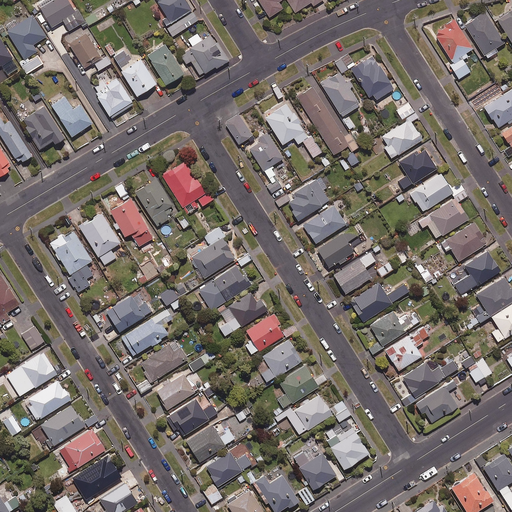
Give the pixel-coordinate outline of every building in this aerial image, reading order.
[(74,11),(67,0),(39,0),(36,2),(51,27),(63,21),(69,31),(85,22),(77,9),(74,11)] [(198,20),(185,0),(155,0),(167,17),(161,21),(171,37),(198,20)] [(258,0),(269,17),(283,9),(279,2),(281,0),(286,0),(295,13),(311,3),(314,6),(323,0),(258,0)] [(511,10),(497,20),(511,43),(511,10)] [(505,43),(485,12),(464,26),(486,59),(497,52),(496,49),(505,43)] [(46,37),(32,16),(18,25),(15,20),(4,27),(16,46),(15,47),(23,60),(36,51),(32,45),(46,37)] [(472,49),(455,20),(433,33),(451,62),(448,63),(458,79),(470,72),(463,60),(468,57),(466,53),(472,49)] [(106,56),(87,26),(74,34),(77,39),(69,44),(83,67),(92,61),(94,64),(106,56)] [(216,69),(229,61),(216,42),(215,43),(210,36),(202,41),(197,34),(188,40),(193,48),(181,56),(186,64),(190,70),(196,79),(215,67),(216,69)] [(0,65),(12,58),(0,38),(0,65)] [(184,74),(165,44),(147,56),(166,86),(184,74)] [(134,64),(125,49),(112,58),(137,97),(156,85),(140,60),(134,64)] [(43,63),(38,55),(28,61),(26,58),(19,62),(27,74),(43,63)] [(394,89),(373,55),(351,69),(369,97),(373,94),(377,100),(394,89)] [(111,63),(107,57),(95,64),(99,71),(111,63)] [(346,84),(339,72),(321,84),(342,117),(360,105),(349,88),(353,86),(350,82),(346,84)] [(133,104),(117,79),(107,85),(103,80),(92,87),(99,97),(98,98),(111,119),(133,104)] [(349,145),(313,87),(297,97),(334,155),(349,145)] [(511,89),(484,107),(497,128),(511,119),(511,89)] [(491,95),(487,90),(470,100),(473,106),(491,95)] [(73,110),(64,96),(51,105),(71,137),(92,124),(80,105),(73,110)] [(402,120),(414,112),(408,103),(396,111),(402,120)] [(303,141),(307,138),(299,125),(302,123),(295,112),(292,113),(287,104),(265,118),(282,145),(294,138),(298,144),(303,141)] [(65,139),(44,107),(21,121),(39,150),(52,141),(55,145),(65,139)] [(414,112),(402,120),(404,123),(379,138),(391,159),(422,140),(412,123),(418,118),(414,112)] [(252,136),(239,115),(225,123),(239,145),(252,136)] [(4,125),(0,118),(0,135),(18,165),(32,156),(10,121),(4,125)] [(511,126),(502,133),(511,149),(511,126)] [(283,159),(267,134),(257,140),(259,143),(250,148),(264,171),(283,159)] [(307,138),(303,141),(313,158),(321,152),(311,135),(307,138)] [(404,189),(437,169),(424,147),(399,162),(407,176),(399,181),(404,189)] [(0,176),(12,169),(0,149),(0,176)] [(175,157),(171,150),(163,155),(167,162),(175,157)] [(359,162),(355,153),(346,157),(351,166),(359,162)] [(205,192),(184,160),(161,175),(188,216),(199,209),(203,206),(213,199),(208,191),(205,192)] [(273,166),(264,172),(272,183),(278,179),(272,170),(274,168),(273,166)] [(453,193),(440,174),(410,193),(422,212),(453,193)] [(327,187),(320,177),(293,194),(296,198),(288,204),(298,221),(329,201),(322,190),(327,187)] [(173,205),(156,179),(135,192),(156,227),(178,213),(173,205)] [(281,186),(277,180),(268,187),(272,193),(281,186)] [(128,194),(121,183),(115,187),(122,198),(128,194)] [(469,219),(458,203),(469,196),(464,189),(452,196),(454,199),(415,223),(419,230),(428,225),(437,239),(469,219)] [(290,200),(287,194),(276,200),(279,207),(290,200)] [(131,199),(109,211),(116,223),(113,225),(116,230),(119,229),(124,237),(131,234),(142,253),(153,248),(149,241),(153,238),(131,199)] [(377,207),(374,202),(365,208),(368,214),(377,207)] [(315,244),(340,229),(341,230),(349,225),(347,221),(345,223),(334,205),(303,224),(315,244)] [(120,243),(101,213),(79,227),(103,266),(116,258),(110,250),(120,243)] [(446,252),(451,249),(459,261),(487,243),(474,222),(446,240),(446,241),(441,244),(446,252)] [(225,236),(219,227),(204,236),(210,246),(191,258),(204,279),(235,259),(222,238),(225,236)] [(340,264),(355,254),(347,242),(358,236),(352,227),(317,249),(329,268),(339,262),(340,264)] [(92,261),(73,231),(64,237),(63,235),(49,244),(70,277),(69,278),(78,292),(90,285),(86,279),(93,275),(87,265),(92,261)] [(409,258),(403,249),(392,256),(398,265),(409,258)] [(500,271),(487,251),(464,265),(470,275),(455,284),(462,296),(500,271)] [(375,261),(369,252),(361,258),(367,267),(375,261)] [(252,260),(248,254),(237,260),(241,266),(252,260)] [(421,263),(422,262),(418,255),(411,259),(426,283),(433,279),(426,268),(424,269),(421,263)] [(346,294),(371,277),(359,259),(333,276),(346,294)] [(393,269),(388,262),(377,270),(382,277),(393,269)] [(242,276),(236,265),(198,290),(211,311),(251,285),(244,275),(242,276)] [(19,305),(0,273),(0,324),(0,325),(10,319),(6,313),(19,305)] [(469,321),(473,327),(511,302),(511,289),(504,277),(476,295),(485,310),(469,321)] [(404,284),(386,295),(378,283),(349,301),(363,322),(409,292),(404,284)] [(256,302),(251,293),(220,312),(227,323),(220,327),(225,336),(267,310),(260,299),(256,302)] [(138,307),(131,296),(106,312),(119,333),(151,312),(145,302),(138,307)] [(182,306),(179,299),(171,302),(173,309),(182,306)] [(511,303),(490,318),(497,329),(492,332),(498,343),(511,334),(511,303)] [(172,319),(166,310),(122,337),(133,356),(168,334),(162,326),(172,319)] [(414,312),(400,321),(392,311),(369,326),(383,346),(420,321),(414,312)] [(280,324),(274,313),(246,331),(252,340),(245,344),(252,356),(283,336),(277,326),(280,324)] [(45,342),(34,326),(21,335),(31,350),(45,342)] [(422,356),(416,348),(423,343),(421,340),(429,336),(423,327),(385,350),(398,371),(422,356)] [(188,360),(176,340),(140,362),(152,382),(188,360)] [(269,368),(261,373),(268,383),(302,361),(288,340),(261,357),(269,368)] [(20,397),(56,374),(43,352),(6,375),(20,397)] [(465,368),(475,362),(471,356),(462,362),(465,368)] [(204,365),(199,358),(189,365),(194,372),(204,365)] [(476,383),(492,373),(483,358),(466,368),(476,383)] [(453,361),(440,370),(438,366),(432,371),(426,362),(402,378),(416,397),(458,369),(453,361)] [(318,387),(305,366),(279,382),(292,403),(318,387)] [(37,421),(71,400),(64,388),(63,389),(59,383),(70,376),(65,369),(55,377),(57,381),(27,399),(32,406),(29,408),(37,421)] [(186,379),(183,375),(156,392),(167,410),(199,390),(194,382),(192,383),(189,377),(186,379)] [(432,423),(458,407),(448,392),(457,386),(454,380),(415,404),(422,415),(425,413),(432,423)] [(215,392),(207,382),(201,387),(208,397),(215,392)] [(332,415),(319,395),(292,412),(290,409),(276,418),(278,421),(287,416),(299,436),(332,415)] [(201,408),(196,399),(165,417),(173,430),(178,427),(184,436),(218,415),(211,402),(201,408)] [(84,427),(71,406),(37,428),(50,448),(84,427)] [(251,413),(246,407),(236,415),(240,421),(251,413)] [(21,430),(12,415),(3,421),(12,436),(21,430)] [(102,426),(95,415),(87,420),(94,431),(102,426)] [(229,431),(220,437),(212,425),(186,442),(199,463),(235,440),(229,431)] [(345,470),(370,454),(352,427),(327,444),(345,470)] [(64,461),(71,457),(72,459),(70,460),(74,466),(76,465),(78,467),(105,450),(92,429),(57,451),(64,461)] [(245,455),(236,461),(229,451),(205,467),(218,487),(252,465),(245,455)] [(313,490),(336,476),(323,453),(314,459),(310,452),(305,455),(303,452),(293,458),(313,490)] [(511,466),(504,454),(483,468),(511,511),(511,510),(511,493),(507,485),(511,482),(511,466)] [(121,478),(107,456),(72,478),(86,500),(121,478)] [(264,476),(257,480),(251,471),(247,473),(272,511),(278,511),(287,506),(289,508),(299,501),(282,476),(269,484),(264,476)] [(493,503),(474,473),(451,488),(466,511),(478,511),(493,503)] [(123,511),(137,503),(124,482),(99,498),(106,510),(102,511),(123,511)] [(222,497),(213,484),(203,491),(212,504),(222,497)] [(314,500),(306,487),(298,492),(306,505),(314,500)] [(231,511),(263,511),(249,490),(227,505),(231,511)] [(76,511),(65,495),(53,503),(59,511),(76,511)] [(0,511),(10,511),(21,506),(15,496),(4,504),(0,497),(0,511)] [(439,508),(434,500),(414,511),(446,511),(442,505),(439,508)]
